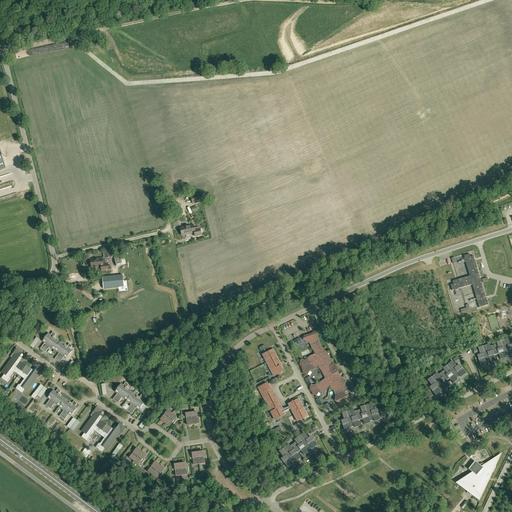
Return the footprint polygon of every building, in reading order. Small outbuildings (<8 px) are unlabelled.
[(200,202),(198,195),(191,196),(192,204),(200,202)] [(176,206),(172,209),(175,216),(180,214),(176,206)] [(193,225),(180,228),(181,236),(194,233),(195,236),(201,235),(200,229),(194,230),(193,225)] [(452,290),(472,284),(479,308),(488,305),(473,256),(470,257),(469,254),(463,256),(469,276),(452,281),(453,284),(450,285),(452,290)] [(114,257),(116,267),(122,265),(120,256),(114,257)] [(102,258),(90,259),(91,267),(98,267),(101,267),(101,271),(111,270),(111,266),(108,266),(107,263),(105,263),(105,258),(102,258)] [(108,282),(102,282),(103,289),(119,287),(118,282),(123,281),(123,275),(107,276),(108,282)] [(44,343),(42,346),(40,349),(45,352),(49,347),(54,350),(59,353),(54,359),(59,362),(64,357),(66,358),(72,351),(70,349),(72,346),(69,344),(67,347),(60,341),(60,342),(54,337),(56,334),(53,332),(50,335),(48,333),(42,341),(44,343)] [(301,360),(300,362),(299,363),(299,365),(300,367),(301,367),(303,375),(307,376),(310,370),(312,370),(318,367),(321,370),(325,378),(322,382),(315,385),(314,386),(311,385),(310,387),(311,389),(312,389),(312,391),(312,392),(313,395),(316,396),(318,392),(321,392),(324,390),(329,387),(334,391),(335,394),(336,397),(335,401),(338,402),(342,400),(342,399),(344,398),(346,397),(347,395),(344,394),(342,392),(342,390),(347,388),(347,383),(346,380),(342,378),(338,375),(337,372),(338,371),(339,369),(338,367),(337,365),(332,363),(331,360),(328,356),(326,352),(324,351),(321,347),(319,342),(318,339),(317,338),(318,334),(316,333),(314,333),(314,334),(313,335),(312,334),(304,336),(303,340),(307,342),(308,342),(311,345),(311,348),(314,351),(315,354),(314,355),(310,356),(308,358),(305,361),(301,360)] [(489,344),(478,348),(480,353),(481,354),(477,355),(480,366),(486,364),(486,363),(490,361),(490,362),(496,361),(494,355),(498,354),(500,359),(506,358),(505,356),(510,355),(510,356),(511,355),(511,344),(509,345),(508,344),(509,344),(507,338),(496,342),(497,344),(490,346),(489,344)] [(19,357),(22,353),(16,349),(13,353),(15,354),(1,372),(4,374),(1,378),(7,383),(10,378),(9,378),(14,372),(24,379),(20,385),(19,384),(16,389),(22,393),(24,389),(27,391),(40,373),(42,374),(45,370),(39,365),(36,369),(35,368),(32,372),(29,370),(30,369),(22,363),(21,364),(18,362),(21,358),(19,357)] [(279,364),(280,363),(273,349),(268,352),(269,352),(267,353),(267,352),(262,355),(274,376),(283,372),(279,364)] [(465,373),(459,365),(456,367),(455,366),(456,366),(452,361),(443,368),(444,370),(438,375),(437,373),(427,380),(431,384),(432,384),(432,385),(429,387),(436,396),(440,392),(440,391),(443,388),(444,389),(449,386),(445,381),(449,379),(452,383),(457,380),(456,379),(460,376),(461,377),(465,373)] [(206,374),(210,369),(205,365),(201,370),(206,374)] [(308,386),(313,383),(310,376),(305,379),(308,386)] [(117,393),(114,397),(113,399),(118,403),(122,397),(127,400),(126,401),(131,404),(127,410),(132,414),(136,408),(142,412),(148,405),(142,400),(144,397),(141,395),(139,398),(137,396),(133,393),(128,389),(127,387),(129,384),(126,382),(123,385),(121,383),(115,391),(117,393)] [(284,412),(283,410),(272,390),(271,391),(267,383),(258,387),(275,420),(285,415),(284,412)] [(50,399),(47,403),(45,405),(50,409),(55,403),(59,406),(59,407),(63,410),(59,416),(64,420),(68,414),(71,416),(77,408),(75,406),(77,403),(74,401),(72,404),(70,402),(69,402),(65,399),(61,395),(59,394),(61,391),(58,388),(55,391),(53,390),(47,398),(50,399)] [(288,404),(289,406),(290,409),(297,422),(302,419),(301,419),(303,418),(303,419),(308,416),(298,399),(288,404)] [(374,420),(374,421),(380,420),(376,409),(373,411),(372,409),(373,409),(371,404),(360,407),(361,409),(354,412),(353,409),(342,413),(344,418),(345,419),(341,421),(344,431),(350,429),(350,428),(354,426),(354,428),(360,426),(358,420),(362,419),(364,424),(370,423),(369,422),(374,420)] [(99,416),(102,412),(96,407),(93,412),(95,413),(81,431),(84,433),(81,437),(87,441),(90,437),(90,436),(94,430),(104,438),(100,444),(99,443),(96,447),(102,452),(104,448),(107,450),(121,432),(122,433),(125,429),(119,424),(116,428),(115,427),(112,431),(109,429),(110,428),(102,422),(101,423),(98,421),(101,417),(99,416)] [(176,417),(167,410),(160,420),(161,420),(160,421),(163,423),(163,422),(166,424),(165,425),(167,427),(168,426),(169,427),(176,417)] [(197,425),(197,424),(198,424),(197,412),(185,413),(187,425),(188,425),(188,426),(191,426),(191,425),(194,424),(194,425),(197,425)] [(309,451),(308,450),(311,448),(312,449),(317,445),(310,437),(307,439),(307,438),(307,437),(304,433),(294,440),(296,442),(290,446),(288,444),(279,451),(283,456),(284,457),(281,459),(287,467),(292,464),(291,463),(295,460),(296,461),(300,458),(297,453),(300,450),(304,455),(309,451)] [(90,451),(85,447),(80,453),(85,458),(90,451)] [(140,451),(141,450),(138,448),(137,449),(136,448),(129,458),(138,464),(146,455),(144,454),(145,453),(143,451),(142,452),(140,451)] [(196,452),(196,451),(193,452),(193,453),(192,453),(193,465),(205,463),(203,451),(202,451),(202,450),(198,451),(199,452),(196,452)] [(479,465),(475,461),(468,469),(471,472),(468,475),(456,483),(468,491),(467,493),(469,495),(471,493),(475,495),(474,496),(479,500),(497,460),(495,458),(485,464),(484,464),(483,463),(482,463),(481,463),(481,464),(480,464),(479,465)] [(155,462),(147,471),(157,478),(164,469),(163,468),(163,467),(161,465),(160,466),(158,464),(159,463),(156,462),(156,463),(155,462)] [(175,464),(174,464),(176,476),(187,475),(185,463),(184,463),(184,462),(181,462),(181,463),(178,464),(178,463),(175,463),(175,464)]
